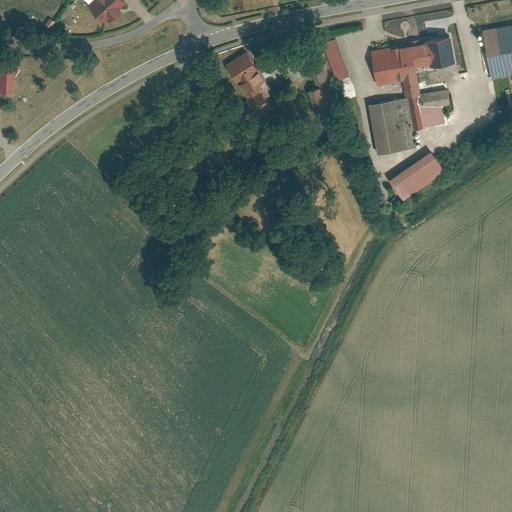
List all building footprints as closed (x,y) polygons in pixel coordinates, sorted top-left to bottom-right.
[(94,0),(90,4),(105,22),(126,4),(123,0),(94,0)] [(511,23),(483,29),(493,78),(511,74),(511,23)] [(334,39),(319,44),(332,81),(348,76),(334,39)] [(427,43),(372,52),(378,84),(405,79),(408,100),(369,107),(377,154),(417,147),(414,129),(435,125),(432,110),(449,107),(446,90),(419,94),(415,70),(431,67),(427,43)] [(252,52),(228,65),(253,112),(271,103),(265,92),(272,88),(252,52)] [(324,65),(310,70),(317,89),(305,94),(312,113),(334,104),(326,84),(331,82),(324,65)] [(426,152),(386,182),(401,202),(441,172),(426,152)]
